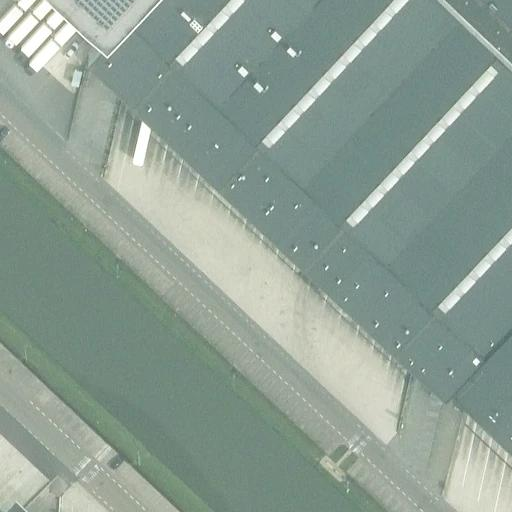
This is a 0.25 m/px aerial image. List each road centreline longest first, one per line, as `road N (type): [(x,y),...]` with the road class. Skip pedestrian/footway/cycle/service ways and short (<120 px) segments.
road 1 (unclassified): [(0,100),(437,511)]
road 2 (unclassified): [(131,511),(0,387)]
